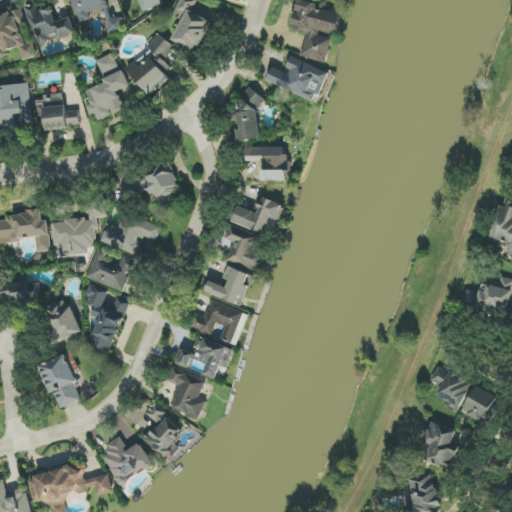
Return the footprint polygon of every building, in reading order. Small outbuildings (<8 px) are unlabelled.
[(109,7),(106,0),(72,0),(81,23),(92,20),(90,14),(109,7)] [(139,0),(144,12),(166,3),(164,0),(139,0)] [(172,41),(196,53),(212,22),(193,12),(198,1),(196,0),(182,0),(174,15),(183,20),(172,41)] [(326,63),(333,37),(336,37),(342,14),(320,8),(320,5),(300,0),(299,0),(292,31),(307,35),(301,57),(326,63)] [(27,7),(39,44),(58,38),(59,40),(76,34),(71,17),(57,22),(51,5),(40,9),(38,3),(27,7)] [(36,57),(24,11),(0,17),(0,55),(21,50),(23,61),(36,57)] [(108,32),(124,32),(123,17),(107,18),(108,32)] [(149,95),(170,79),(166,74),(172,69),(164,59),(175,50),(161,33),(147,45),(152,51),(128,69),(149,95)] [(126,110),(118,91),(129,87),(115,53),(98,61),(107,83),(87,91),(92,105),(89,106),(95,122),(126,110)] [(266,82),(317,102),(329,72),(291,57),(286,71),(273,66),(266,82)] [(34,125),(30,85),(0,87),(0,132),(18,131),(18,127),(34,125)] [(36,102),(40,132),(81,126),(79,110),(66,112),(64,93),(44,96),(45,101),(36,102)] [(263,140),(258,93),(245,94),(246,105),(234,106),(236,122),(238,122),(240,142),(263,140)] [(263,182),(290,181),(289,155),(285,155),(285,147),(247,148),(247,162),(263,162),(263,182)] [(185,190),(167,165),(145,181),(162,206),(185,190)] [(232,222),(274,237),(285,206),(263,198),(258,213),(238,206),(232,222)] [(53,222),(55,247),(59,247),(60,256),(99,252),(95,218),(109,217),(107,201),(89,202),(91,219),(53,222)] [(511,203),(502,201),(491,238),(508,243),(506,249),(511,250),(511,203)] [(0,266),(1,267),(0,256),(0,242),(37,240),(38,252),(51,251),(49,220),(43,221),(42,211),(6,215),(6,221),(0,221),(0,266)] [(163,226),(124,213),(119,228),(109,225),(102,243),(138,256),(144,237),(157,242),(163,226)] [(261,274),(268,255),(262,253),(267,239),(230,225),(225,239),(235,243),(228,261),(261,274)] [(87,278),(124,293),(137,261),(124,256),(119,268),(106,263),(111,250),(99,246),(87,278)] [(205,293),(244,307),(254,276),(228,267),(222,284),(210,279),(205,293)] [(511,296),(511,279),(502,278),(499,288),(483,284),(481,294),(467,291),(464,305),(508,315),(511,296)] [(0,303),(41,302),(40,283),(0,284),(0,303)] [(131,302),(118,297),(114,308),(105,304),(109,292),(91,285),(87,296),(91,297),(88,305),(94,308),(91,317),(100,321),(90,348),(111,356),(131,302)] [(82,333),(67,298),(46,307),(63,346),(76,340),(74,336),(82,333)] [(238,345),(246,324),(242,322),(245,313),(210,300),(198,331),(212,337),(217,324),(227,327),(222,340),(238,345)] [(180,350),(176,364),(191,369),(194,360),(208,364),(204,375),(217,379),(220,366),(228,369),(234,348),(198,338),(193,353),(180,350)] [(83,401),(68,356),(43,365),(58,409),(83,401)] [(207,382),(176,370),(171,383),(180,386),(172,409),(200,419),(207,401),(201,398),(207,382)] [(493,424),(498,410),(493,409),(498,396),(475,387),(465,414),(493,424)] [(157,422),(144,446),(169,459),(188,423),(154,405),(148,416),(157,422)] [(457,430),(432,424),(423,463),(454,470),(460,446),(454,444),(457,430)] [(156,465),(142,443),(130,451),(122,437),(107,446),(112,453),(104,458),(122,487),(156,465)] [(29,478),(36,505),(52,501),(54,511),(68,511),(65,498),(97,489),(99,496),(114,492),(110,474),(91,479),(86,462),(29,478)] [(410,478),(414,505),(403,507),(403,511),(440,511),(434,474),(410,478)] [(32,511),(27,488),(8,492),(6,481),(0,482),(0,511),(32,511)]
